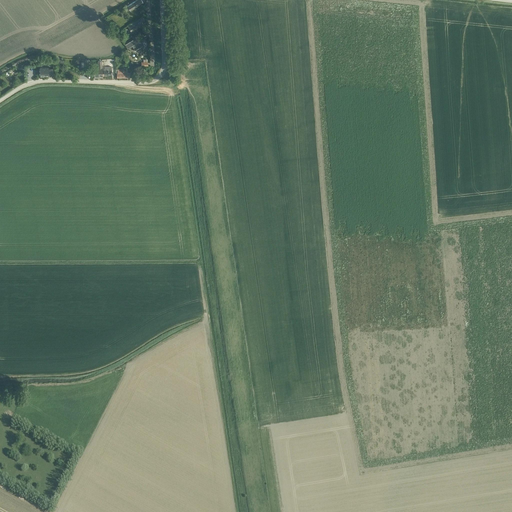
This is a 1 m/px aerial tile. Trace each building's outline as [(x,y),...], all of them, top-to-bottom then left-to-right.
[(136,0),(127,6),(130,10),(143,3),(141,0),(136,0)] [(128,27),(131,32),(146,23),(142,17),(136,21),(135,22),(135,23),(128,27)] [(125,46),(127,49),(136,44),(133,40),(125,46)] [(133,46),(136,51),(147,44),(145,40),(137,45),(136,44),(133,46)] [(95,70),(95,79),(103,78),(102,62),(98,62),(98,70),(95,70)] [(49,67),(40,67),(40,76),(49,76),(49,74),(53,74),(53,68),(49,68),(49,67)]
